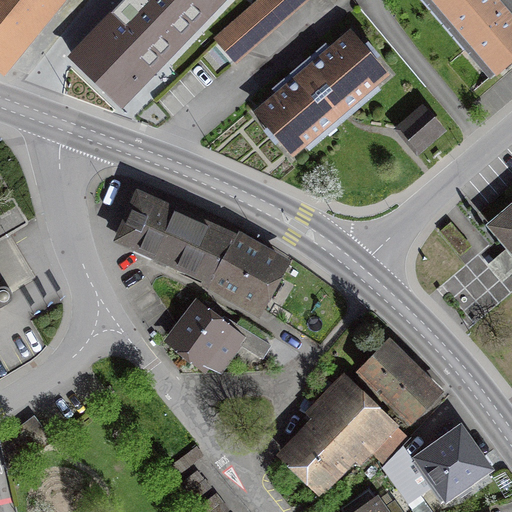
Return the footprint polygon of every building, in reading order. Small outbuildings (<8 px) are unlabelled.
[(0,0),(0,70),(60,0),(0,0)] [(124,0),(70,56),(122,105),(224,0),(124,0)] [(303,0),(259,0),(255,4),(216,37),(235,59),(303,0)] [(426,0),(489,73),(511,54),(511,24),(491,0),(426,0)] [(294,151),(384,74),(350,35),(260,111),(294,151)] [(427,111),(408,127),(421,142),(440,126),(427,111)] [(142,200),(119,248),(261,316),(284,267),(142,200)] [(511,206),(490,225),(511,250),(511,206)] [(447,225),(438,233),(459,258),(468,250),(447,225)] [(200,300),(169,343),(215,375),(237,344),(261,360),(269,348),(200,300)] [(386,346),(357,376),(412,427),(440,397),(386,346)] [(365,446),(382,463),(407,439),(343,375),(319,398),(330,409),(283,456),(319,492),(365,446)] [(10,436),(26,458),(38,449),(22,427),(10,436)] [(460,432),(416,464),(443,499),(486,468),(460,432)] [(344,511),(398,511),(391,503),(381,510),(368,492),(343,510),(344,511)]
